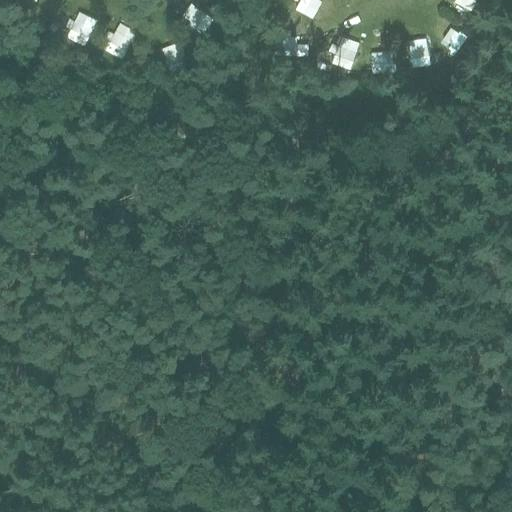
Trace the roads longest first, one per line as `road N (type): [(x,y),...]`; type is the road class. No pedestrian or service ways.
road 1 (track): [(0,141),(511,127)]
road 2 (track): [(511,202),(402,511)]
